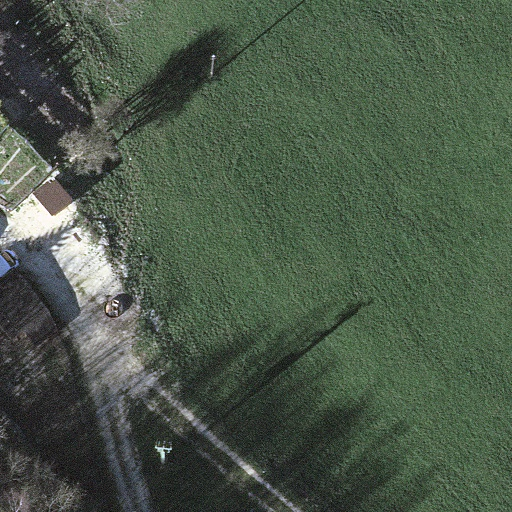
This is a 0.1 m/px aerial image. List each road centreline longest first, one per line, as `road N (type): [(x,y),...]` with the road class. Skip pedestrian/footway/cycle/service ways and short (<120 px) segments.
road 1 (track): [(138,511),(99,359),(286,511)]
road 2 (track): [(0,232),(45,259),(99,359)]
